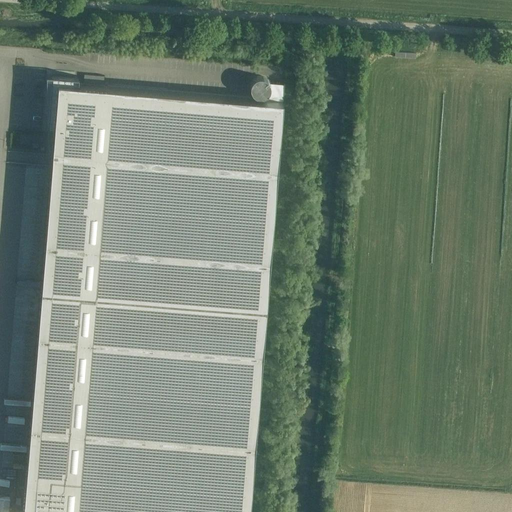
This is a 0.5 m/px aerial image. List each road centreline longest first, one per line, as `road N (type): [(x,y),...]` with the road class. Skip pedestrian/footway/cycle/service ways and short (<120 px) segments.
road 1 (unclassified): [(511,35),(0,0)]
road 2 (track): [(353,23),(311,511)]
